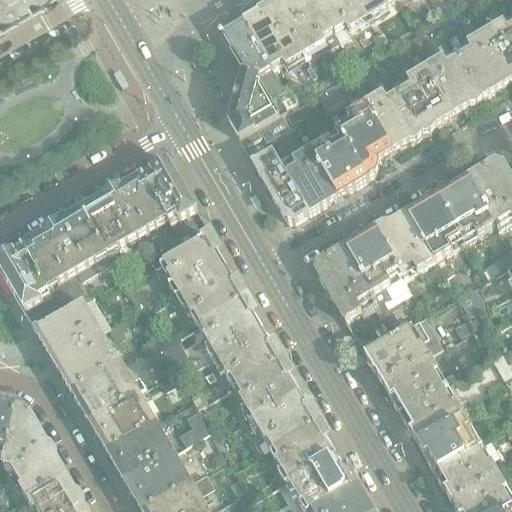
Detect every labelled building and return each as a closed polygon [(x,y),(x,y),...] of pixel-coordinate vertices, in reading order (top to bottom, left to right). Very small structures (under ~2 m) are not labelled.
[(0,0),(0,12),(20,0),(0,0)] [(334,39),(311,0),(290,0),(273,10),(244,27),(244,28),(273,75),(283,69),(286,74),(305,62),(313,74),(314,74),(318,71),(311,59),(326,49),(323,45),(334,39)] [(397,3),(395,0),(311,0),(334,39),(334,40),(346,33),(349,38),(389,14),(386,9),(397,3)] [(447,16),(437,0),(430,0),(429,1),(440,20),(447,16)] [(453,12),(446,0),(437,0),(447,16),(453,12)] [(511,5),(508,0),(503,0),(509,8),(511,6),(511,5)] [(488,14),(481,3),(468,10),(475,22),(488,14)] [(456,32),(450,21),(440,27),(446,38),(456,32)] [(511,86),(511,22),(485,38),(477,25),(473,27),(481,41),(454,56),(483,104),(511,86)] [(285,97),(273,75),(244,28),(224,40),(244,74),(244,75),(245,75),(244,79),(243,79),(230,129),(239,145),(257,134),(287,117),(278,101),(285,97)] [(393,54),(383,37),(377,40),(387,57),(393,54)] [(417,39),(408,45),(414,55),(424,49),(421,46),(417,39)] [(387,57),(377,40),(373,42),(377,49),(371,53),(377,63),(387,57)] [(483,104),(454,56),(395,92),(422,139),(431,138),(436,132),(469,112),(478,110),(483,104)] [(423,70),(416,60),(412,62),(419,73),(423,70)] [(358,74),(353,65),(341,72),(346,81),(358,74)] [(317,80),(314,74),(313,74),(309,77),(312,83),(317,80)] [(336,85),(330,77),(320,85),(326,92),(336,85)] [(356,96),(349,84),(340,89),(347,101),(356,96)] [(422,139),(395,92),(355,116),(352,111),(345,116),(348,120),(335,128),(342,138),(369,183),(376,179),(378,171),(376,167),(409,147),(417,146),(422,139)] [(282,121),(259,135),(266,146),(289,132),(282,121)] [(257,134),(239,145),(244,153),(262,142),(257,134)] [(369,185),(369,183),(342,138),(283,173),(310,220),(369,185)] [(312,149),(306,139),(302,141),(308,152),(312,149)] [(310,220),(283,173),(276,160),(273,161),(268,153),(262,157),(267,164),(261,168),(255,158),(249,161),(287,227),(294,229),(310,220)] [(190,244),(180,227),(198,217),(170,169),(165,168),(143,181),(172,232),(180,246),(184,251),(186,255),(211,242),(212,241),(207,233),(190,244)] [(511,186),(503,171),(496,169),(452,195),(443,197),(438,203),(465,249),(495,231),(496,233),(511,223),(511,186)] [(172,232),(143,181),(142,180),(121,193),(120,192),(102,203),(81,216),(108,262),(167,228),(170,233),(172,232)] [(465,249),(438,203),(430,205),(425,211),(391,231),(383,232),(376,236),(404,285),(434,267),(438,273),(445,285),(446,284),(446,283),(455,278),(445,260),(465,249)] [(78,280),(108,262),(81,216),(71,222),(60,228),(42,238),(42,239),(21,252),(61,322),(92,305),(87,297),(80,284),(78,280)] [(404,285),(376,236),(319,270),(317,278),(346,327),(358,321),(363,318),(361,315),(377,307),(378,309),(385,321),(390,329),(398,324),(392,316),(390,317),(384,307),(387,305),(388,306),(409,293),(404,285)] [(247,303),(231,276),(227,278),(223,270),(226,268),(211,242),(186,255),(164,267),(162,268),(173,287),(169,290),(183,315),(188,312),(195,321),(200,330),(216,321),(247,303)] [(61,322),(21,252),(0,264),(0,274),(36,336),(61,322)] [(445,285),(438,273),(434,276),(441,287),(445,285)] [(502,307),(498,300),(488,307),(491,313),(502,307)] [(160,311),(156,303),(146,308),(151,316),(160,311)] [(263,340),(259,333),(263,331),(247,303),(216,321),(200,330),(206,340),(203,342),(228,384),(231,382),(237,394),(284,367),(267,338),(263,340)] [(119,369),(103,341),(101,338),(108,334),(92,305),(61,322),(36,336),(53,366),(71,397),(119,369)] [(385,321),(378,309),(373,312),(380,324),(385,321)] [(162,327),(155,316),(144,322),(151,333),(162,327)] [(437,328),(433,320),(419,327),(424,335),(437,328)] [(476,336),(470,326),(469,325),(459,331),(465,342),(476,336)] [(401,337),(396,328),(391,330),(396,340),(401,337)] [(430,363),(422,350),(418,352),(408,334),(401,337),(396,340),(365,360),(376,379),(376,378),(383,390),(430,363)] [(184,366),(189,363),(179,346),(163,355),(180,383),(191,377),(184,366)] [(503,359),(496,348),(486,355),(493,365),(503,359)] [(139,398),(147,393),(143,386),(139,385),(133,388),(128,380),(136,376),(137,372),(131,362),(121,368),(121,367),(119,369),(71,397),(107,458),(157,429),(139,398)] [(462,405),(452,389),(456,386),(469,379),(465,372),(453,378),(453,377),(438,386),(434,379),(438,377),(430,363),(383,390),(390,402),(389,402),(410,437),(411,437),(418,449),(465,421),(474,416),(466,403),(462,405)] [(300,402),(295,394),(299,392),(284,367),(237,394),(242,402),(239,404),(264,446),(267,444),(273,455),(319,427),(303,400),(300,402)] [(182,387),(181,386),(176,378),(160,387),(165,397),(182,387)] [(506,397),(500,387),(487,394),(493,404),(506,397)] [(207,409),(199,396),(190,402),(197,415),(207,409)] [(3,471),(17,412),(18,409),(0,405),(0,451),(6,453),(2,471),(3,471)] [(66,482),(26,414),(17,412),(3,471),(6,472),(12,473),(23,492),(20,494),(26,504),(66,482)] [(478,454),(492,445),(488,438),(474,447),(468,437),(473,435),(465,421),(418,449),(425,461),(424,461),(436,482),(445,497),(446,496),(452,508),(499,480),(492,467),(488,470),(478,454)] [(336,464),(331,456),(335,454),(319,427),(273,455),(278,464),(276,466),(301,508),(303,506),(306,511),(317,511),(355,489),(339,462),(336,464)] [(151,511),(192,489),(157,429),(107,458),(138,511),(151,511)] [(226,438),(222,430),(210,436),(215,445),(226,438)] [(227,467),(221,456),(213,461),(219,472),(227,467)] [(511,511),(511,510),(504,497),(508,494),(499,480),(452,508),(454,511),(511,511)] [(83,511),(66,482),(26,504),(31,511),(83,511)] [(0,498),(7,494),(8,490),(0,488),(0,498)] [(370,511),(356,488),(355,489),(317,511),(370,511)] [(205,511),(192,489),(151,511),(205,511)] [(261,502),(253,489),(246,494),(253,506),(261,502)] [(252,511),(253,511),(246,501),(239,505),(243,511),(252,511)] [(264,511),(267,511),(262,503),(254,508),(256,511),(264,511)]
